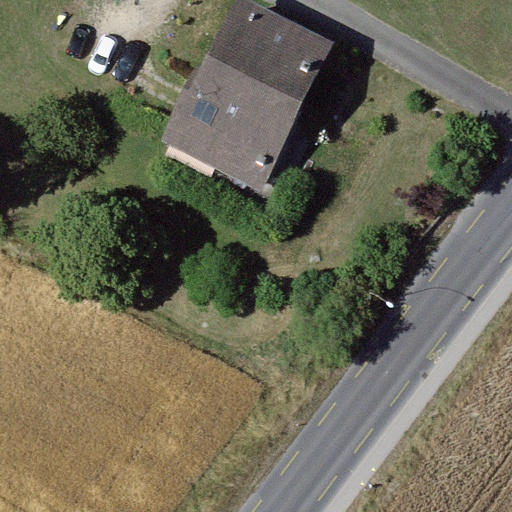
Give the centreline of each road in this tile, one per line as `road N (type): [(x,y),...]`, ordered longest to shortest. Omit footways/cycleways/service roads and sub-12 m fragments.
road 1 (tertiary): [(282,511),(511,216)]
road 2 (track): [(139,0),(117,53),(127,68),(179,96)]
